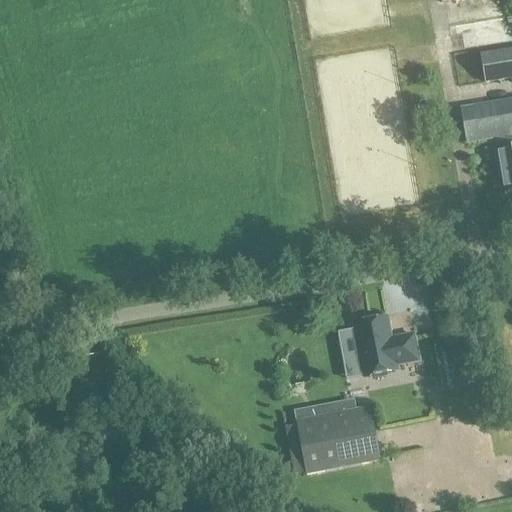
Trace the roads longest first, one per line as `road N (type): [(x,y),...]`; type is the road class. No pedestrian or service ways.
road 1 (unclassified): [(0,334),(511,255)]
road 2 (track): [(88,359),(220,511)]
